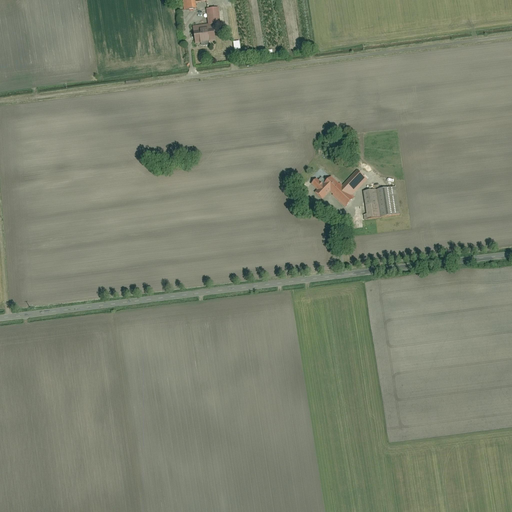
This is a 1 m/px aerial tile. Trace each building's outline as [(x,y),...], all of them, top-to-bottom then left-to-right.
[(181,0),(183,12),(197,11),(195,0),(181,0)] [(206,10),(206,26),(218,26),(217,10),(206,10)] [(192,29),(193,44),(214,43),(213,27),(192,29)] [(315,181),(310,186),(317,193),(315,195),(322,201),(329,193),(345,208),(352,201),(349,198),(364,182),(354,173),(340,188),(330,178),(322,186),(323,187),(322,188),(315,181)] [(363,194),(364,220),(397,218),(395,191),(363,194)]
